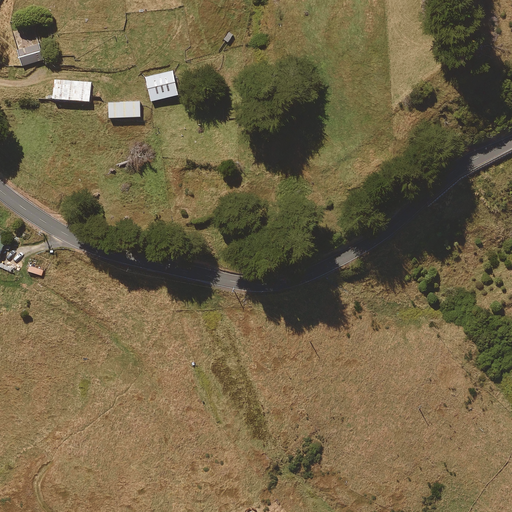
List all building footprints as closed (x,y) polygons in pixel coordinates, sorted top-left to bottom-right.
[(45,58),(40,43),(19,49),(24,65),(45,58)] [(180,93),(175,70),(147,76),(152,99),(180,93)] [(92,81),(56,79),(55,97),(91,99),(92,81)] [(141,99),(110,101),(111,116),(142,114),(141,99)] [(0,265),(12,271),(15,264),(0,256),(0,254),(8,237),(0,232),(0,265)] [(45,269),(31,265),(29,271),(43,275),(45,269)]
